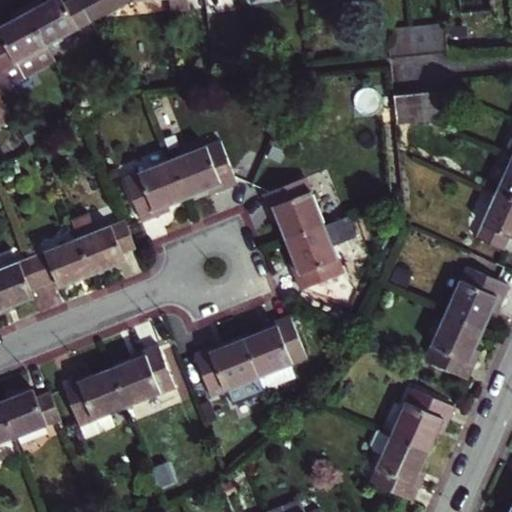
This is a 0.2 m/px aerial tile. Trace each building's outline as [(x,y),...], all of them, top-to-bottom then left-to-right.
[(30,13),(46,4),(43,0),(37,0),(27,6),(30,13)] [(30,13),(49,47),(92,23),(79,0),(74,0),(70,2),(69,0),(54,0),(46,4),(30,13)] [(79,0),(92,23),(131,2),(157,0),(158,14),(173,13),(171,0),(79,0)] [(27,6),(11,15),(14,22),(30,13),(27,6)] [(0,40),(0,74),(49,47),(30,13),(14,22),(0,29),(0,33),(3,39),(0,40)] [(434,55),(449,53),(446,25),(432,26),(434,55)] [(420,56),(434,55),(432,26),(417,27),(420,56)] [(403,29),(406,58),(420,56),(417,27),(411,28),(403,29)] [(390,59),(406,58),(403,29),(387,30),(390,59)] [(439,93),(441,122),(456,120),(454,96),(454,92),(439,93)] [(427,123),(441,122),(439,93),(424,94),(427,123)] [(427,123),(424,94),(409,95),(412,124),(427,123)] [(412,124),(409,95),(394,97),(397,126),(412,124)] [(222,142),(175,161),(190,200),(214,191),(216,195),(240,185),(222,142)] [(126,181),(144,223),(166,215),(164,211),(190,200),(175,161),(126,181)] [(511,198),(511,163),(499,193),(511,198)] [(280,218),(289,241),(326,227),(307,180),(266,196),(275,220),(280,218)] [(511,238),(511,198),(499,193),(479,239),(505,251),(511,238)] [(326,227),(289,241),(299,266),(295,268),(303,291),(345,275),(334,248),(357,238),(349,217),(326,227)] [(80,240),(95,276),(127,263),(124,254),(138,249),(127,222),(80,240)] [(60,290),(95,276),(80,240),(34,259),(45,287),(57,282),(60,290)] [(478,255),(472,269),(495,280),(501,266),(478,255)] [(34,259),(0,272),(0,309),(1,313),(35,300),(31,292),(45,287),(34,259)] [(469,268),(448,315),(485,331),(496,308),(500,310),(511,287),(495,280),(472,269),(469,268)] [(427,362),(469,381),(477,364),(472,361),(485,331),(448,315),(427,362)] [(247,342),(267,392),(268,394),(296,382),(290,368),(310,360),(293,318),(270,327),(272,332),(247,342)] [(237,404),(267,392),(247,342),(221,352),(219,348),(197,357),(214,399),(232,391),(237,404)] [(138,361),(114,371),(129,408),(176,390),(159,347),(136,356),(138,361)] [(64,385),(81,427),(129,408),(114,371),(89,381),(87,377),(64,385)] [(395,436),(431,452),(442,428),(447,431),(457,408),(416,389),(395,436)] [(34,392),(2,405),(16,441),(63,422),(52,394),(38,400),(34,392)] [(0,446),(16,441),(2,405),(0,405),(0,446)] [(373,483),(415,502),(425,480),(419,478),(431,452),(395,436),(381,430),(375,446),(376,451),(386,455),(373,483)] [(267,510),(267,511),(321,511),(320,510),(316,511),(305,511),(300,497),(267,510)]
